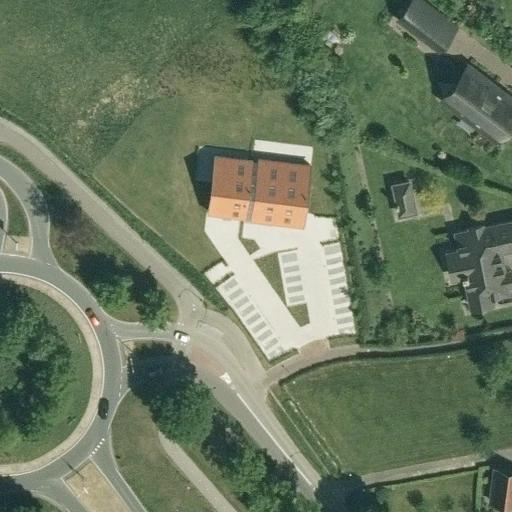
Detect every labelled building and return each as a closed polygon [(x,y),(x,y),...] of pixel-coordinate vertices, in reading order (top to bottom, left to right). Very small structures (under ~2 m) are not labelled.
[(456,27),(420,0),(411,0),(398,18),(414,30),(439,50),(456,27)] [(495,140),(511,118),(511,98),(468,65),(441,99),(495,140)] [(207,210),(302,219),(307,161),(213,152),(207,210)] [(393,185),(396,198),(397,203),(394,204),(395,206),(397,205),(399,214),(415,211),(411,195),(409,181),(393,185)] [(453,278),(464,276),(471,307),(492,302),(491,296),(509,292),(507,285),(511,284),(509,270),(504,271),(502,258),(500,250),(511,247),(511,220),(483,227),(482,225),(469,228),(470,230),(456,232),(459,250),(447,252),(453,278)] [(511,469),(495,468),(490,501),(511,503),(511,469)]
